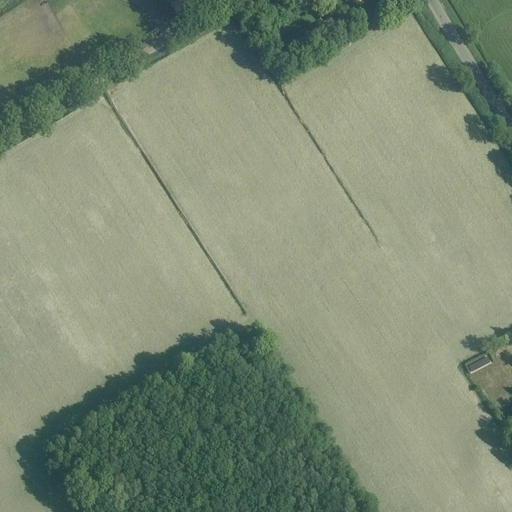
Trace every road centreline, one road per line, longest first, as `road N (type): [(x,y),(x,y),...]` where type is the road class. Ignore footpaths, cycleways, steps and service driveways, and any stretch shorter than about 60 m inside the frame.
road 1 (unclassified): [(0,138),(232,0)]
road 2 (tertiary): [(511,130),(431,0)]
